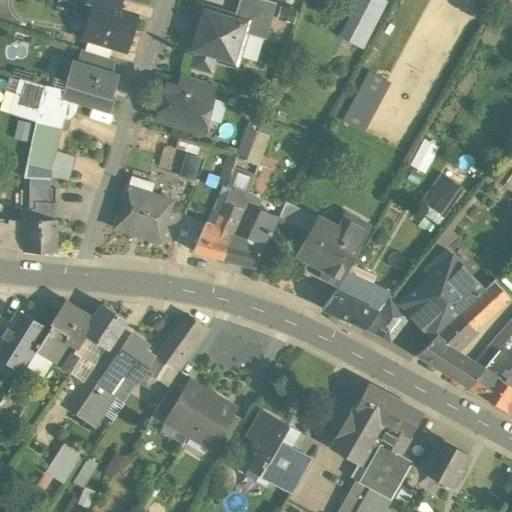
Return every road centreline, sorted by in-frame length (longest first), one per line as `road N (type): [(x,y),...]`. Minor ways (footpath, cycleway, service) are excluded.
road 1 (tertiary): [(511,442),(258,311),(163,289),(80,282)]
road 2 (residential): [(80,282),(167,0)]
